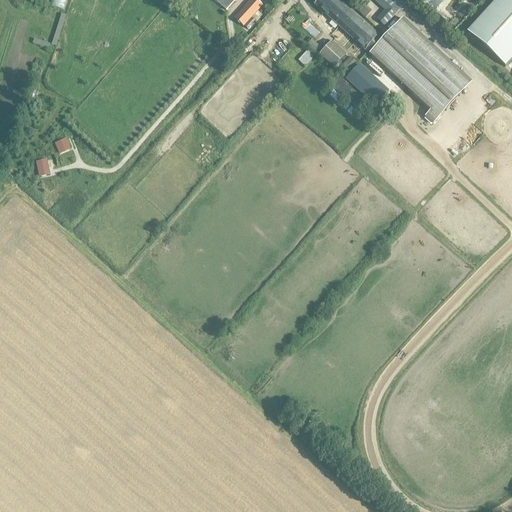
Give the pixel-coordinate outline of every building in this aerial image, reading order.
[(65,9),(67,0),(52,0),(51,6),(65,9)] [(214,0),(226,11),(235,1),(233,0),(214,0)] [(243,0),(230,15),(238,22),(255,3),(263,10),(271,0),(243,0)] [(365,51),(366,50),(378,36),(368,27),(372,23),(366,18),(362,22),(338,0),(317,0),(314,4),(365,51)] [(378,0),(390,10),(379,22),(384,26),(399,10),(388,0),(378,0)] [(437,3),(433,0),(417,0),(430,11),(437,3)] [(505,68),(511,59),(511,0),(496,0),(467,33),(505,68)] [(353,7),(365,18),(369,13),(357,2),(353,7)] [(57,46),(66,14),(61,13),(52,44),(57,46)] [(308,19),(302,25),(315,37),(321,31),(308,19)] [(396,25),(371,53),(432,109),(425,117),(433,125),(466,89),(396,25)] [(321,46),(312,37),(304,46),(312,55),(321,46)] [(35,38),(33,43),(50,47),(51,43),(35,38)] [(342,56),(328,43),(316,56),(329,69),(342,56)] [(336,71),(339,74),(340,74),(352,60),(348,57),(336,71)] [(352,60),(340,74),(339,74),(377,108),(384,101),(375,93),(382,86),(353,60),(352,60)] [(491,107),(495,102),(488,96),(484,100),(491,107)] [(55,143),(60,154),(72,149),(67,138),(55,143)] [(36,161),(40,177),(51,174),(47,158),(36,161)]
